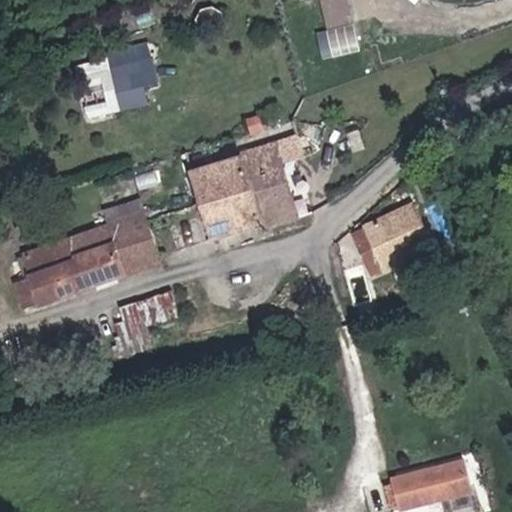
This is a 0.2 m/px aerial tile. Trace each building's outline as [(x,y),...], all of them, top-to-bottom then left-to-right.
[(355,32),(347,0),(334,0),(316,4),(324,40),(355,32)] [(152,40),(111,46),(121,107),(149,103),(146,83),(159,81),(152,40)] [(92,116),(122,106),(105,55),(75,64),(92,116)] [(236,190),(248,228),(273,221),(266,186),(294,179),(283,140),(248,153),(258,182),(236,190)] [(220,236),(248,228),(236,190),(207,199),(220,236)] [(186,247),(220,236),(207,199),(174,211),(186,247)] [(388,238),(422,226),(413,202),(379,216),(388,238)] [(154,218),(166,254),(186,247),(174,211),(154,218)] [(88,264),(95,286),(131,274),(128,265),(166,254),(154,218),(124,228),(130,250),(88,264)] [(427,239),(422,226),(388,238),(393,252),(427,239)] [(124,228),(81,242),(88,264),(130,250),(124,228)] [(34,258),(40,280),(88,264),(81,242),(34,258)] [(40,280),(46,301),(95,286),(88,264),(40,280)] [(179,291),(117,299),(125,353),(187,344),(179,291)] [(485,443),(412,459),(418,492),(492,474),(485,443)] [(300,511),(298,501),(256,511),(300,511)]
